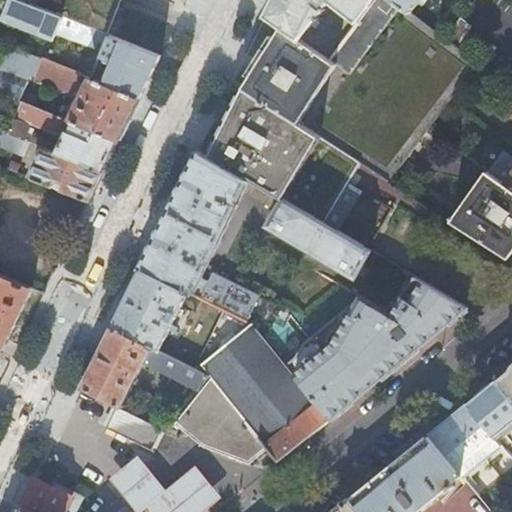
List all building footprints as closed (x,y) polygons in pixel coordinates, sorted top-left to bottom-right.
[(93,80),(141,99),(158,64),(162,57),(107,35),(64,19),(18,0),(12,0),(10,7),(7,6),(5,11),(8,12),(4,21),(19,26),(18,28),(30,32),(35,31),(36,26),(46,30),(58,35),(96,49),(99,43),(108,46),(104,53),(93,80)] [(18,0),(64,19),(107,35),(119,5),(121,0),(18,0)] [(274,0),(265,18),(301,43),(323,12),(325,14),(328,10),(326,9),(330,3),(357,24),(328,62),(348,75),(401,5),(393,0),(274,0)] [(393,0),(401,5),(410,13),(419,1),(423,4),(426,0),(393,0)] [(410,13),(401,5),(348,75),(309,132),(360,162),(389,182),(478,63),(456,47),(445,39),(410,13)] [(309,132),(348,75),(328,62),(301,43),(265,18),(246,57),(259,64),(254,73),(250,78),(244,89),(309,132)] [(471,27),(460,19),(445,39),(456,47),(471,27)] [(43,38),(46,30),(36,26),(35,31),(30,32),(30,33),(43,38)] [(96,49),(104,53),(108,46),(99,43),(96,49)] [(0,66),(0,93),(20,102),(32,74),(37,76),(36,79),(73,94),(80,75),(47,62),(8,46),(0,66)] [(71,123),(120,142),(138,105),(141,99),(93,80),(93,79),(71,123)] [(309,132),(244,89),(210,158),(323,226),(360,162),(309,132)] [(487,172),(511,189),(511,102),(510,104),(511,105),(511,116),(511,118),(511,157),(503,151),(487,172)] [(120,142),(71,123),(23,103),(9,135),(18,139),(46,150),(104,173),(117,148),(120,142)] [(9,135),(0,132),(0,149),(13,154),(18,139),(9,135)] [(31,179),(88,202),(90,202),(101,180),(104,173),(46,150),(31,179)] [(244,319),(255,297),(203,272),(243,194),(276,212),(269,227),(356,278),(370,252),(323,226),(210,158),(199,152),(183,184),(159,232),(140,269),(188,293),(224,311),(244,319)] [(11,163),(8,170),(17,174),(20,167),(11,163)] [(511,189),(487,172),(452,222),(508,259),(511,253),(511,189)] [(124,303),(111,329),(159,352),(188,293),(140,269),(124,303)] [(0,275),(0,354),(6,344),(32,290),(0,275)] [(333,343),(294,373),(331,419),(343,409),(381,378),(431,337),(454,319),(467,308),(429,286),(403,321),(363,300),(333,343)] [(244,319),(224,311),(195,370),(210,377),(203,367),(252,324),(244,319)] [(232,404),(268,449),(278,462),(287,455),(318,430),(331,419),(294,373),(252,324),(203,367),(210,377),(232,404)] [(105,341),(81,389),(118,406),(121,408),(142,365),(199,391),(210,377),(195,370),(159,352),(111,329),(105,341)] [(511,396),(511,368),(498,380),(511,396)] [(268,449),(232,404),(210,377),(199,391),(174,421),(203,446),(251,464),(268,449)] [(474,399),(467,405),(495,438),(511,424),(511,396),(498,380),(474,399)] [(467,405),(429,436),(462,477),(502,446),(495,438),(467,405)] [(164,428),(121,408),(118,406),(108,428),(153,450),(164,428)] [(356,495),(351,499),(362,511),(417,511),(462,477),(429,436),(376,479),(356,495)] [(32,488),(22,510),(27,511),(76,511),(83,498),(73,493),(71,498),(35,482),(32,488)] [(335,511),(362,511),(351,499),(345,504),(335,511)]
